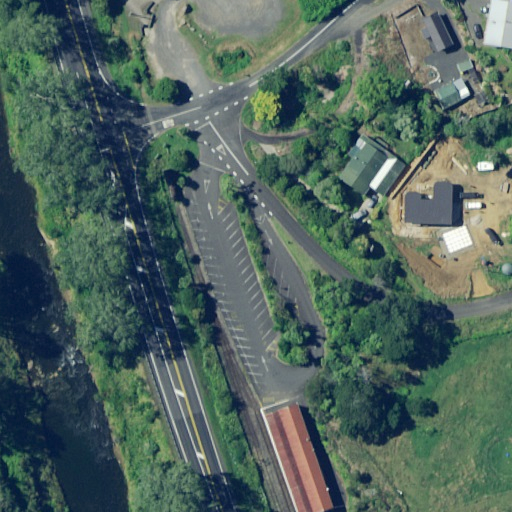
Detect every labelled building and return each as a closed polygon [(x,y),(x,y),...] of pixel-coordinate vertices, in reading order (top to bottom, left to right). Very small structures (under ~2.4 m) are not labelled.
[(510,0),(497,0),(498,0),(496,0),(490,0),(483,44),(511,49),(511,2),(510,2),(510,0)] [(420,19),(409,26),(416,38),(427,31),(420,19)] [(447,42),(440,29),(427,37),(434,49),(447,42)] [(471,95),(457,72),(449,76),(452,82),(434,93),(445,111),(471,95)] [(396,161),(361,135),(346,154),(351,158),(337,178),(363,197),(370,187),(374,190),(396,161)] [(482,168),(485,176),(480,178),(484,188),(479,190),(490,220),(511,211),(511,189),(509,182),(511,180),(511,172),(505,175),(499,161),(482,168)] [(482,214),(453,225),(459,239),(487,228),(482,214)] [(333,511),(347,507),(305,393),(265,408),(303,511),(333,511)]
